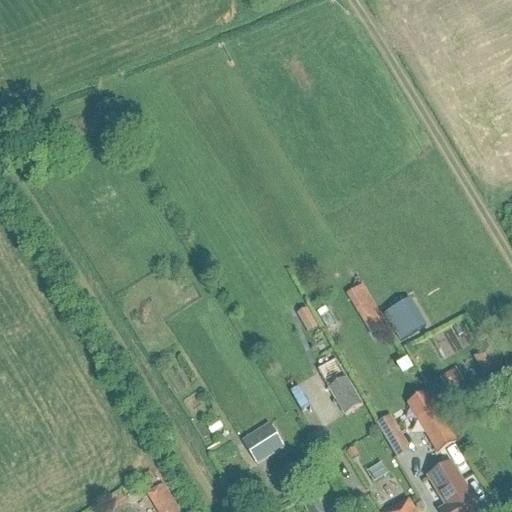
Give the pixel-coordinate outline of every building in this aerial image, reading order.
[(362,288),(349,296),(375,339),(388,331),(362,288)] [(335,362),(317,373),(345,420),(363,409),(335,362)] [(456,370),(440,380),(448,394),(464,384),(456,370)] [(424,390),(427,394),(444,422),(459,412),(439,380),(424,390)] [(458,444),(444,422),(427,394),(407,407),(437,457),(458,444)] [(286,451),(270,426),(242,444),(258,469),(286,451)] [(388,442),(399,460),(411,452),(401,434),(388,442)] [(469,495),(451,467),(429,481),(446,509),(441,511),(479,511),(469,495)] [(387,476),(394,490),(409,482),(403,468),(387,476)] [(178,511),(163,486),(146,496),(156,511),(178,511)] [(321,511),(315,501),(304,509),(306,511),(321,511)]
